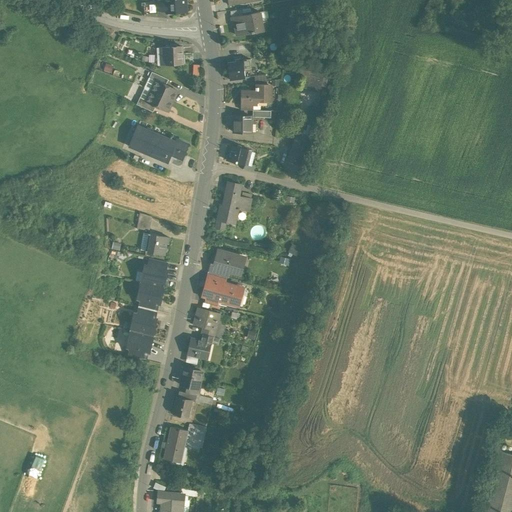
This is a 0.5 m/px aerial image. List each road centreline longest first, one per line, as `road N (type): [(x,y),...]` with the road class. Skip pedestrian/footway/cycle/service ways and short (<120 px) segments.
road 1 (residential): [(207,165),(141,511)]
road 2 (track): [(337,199),(511,240)]
road 3 (unclassified): [(60,0),(126,24),(208,28)]
road 4 (residential): [(208,28),(215,89),(207,165)]
road 5 (residential): [(207,165),(337,199)]
